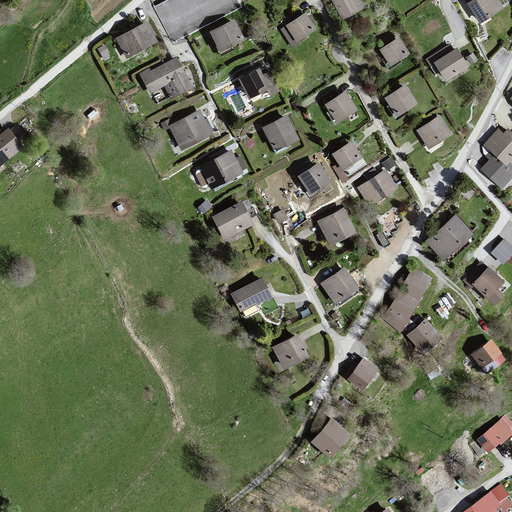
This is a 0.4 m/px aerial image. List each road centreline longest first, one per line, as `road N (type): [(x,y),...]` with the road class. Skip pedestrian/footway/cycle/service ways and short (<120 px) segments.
road 1 (residential): [(511,63),(345,347)]
road 2 (residential): [(139,0),(0,117)]
road 3 (track): [(217,511),(284,456),(313,409)]
